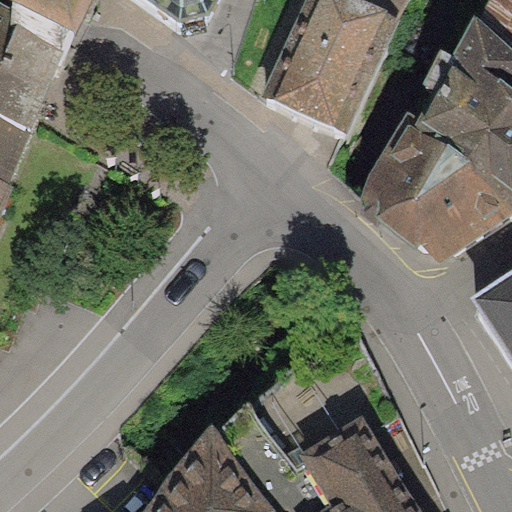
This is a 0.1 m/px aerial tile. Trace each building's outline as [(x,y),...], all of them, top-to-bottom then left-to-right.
[(0,0),(0,64),(26,8),(14,0),(0,0)] [(14,0),(26,8),(77,31),(78,34),(86,13),(91,0),(14,0)] [(216,0),(149,0),(181,21),(210,15),(216,0)] [(409,0),(304,0),(260,96),(346,136),(409,0)] [(511,0),(490,0),(480,19),(511,45),(511,0)] [(77,31),(26,8),(0,64),(0,114),(32,129),(77,31)] [(442,47),(360,196),(440,262),(511,215),(511,45),(480,19),(476,16),(455,56),(442,47)] [(0,216),(32,129),(0,114),(0,216)] [(511,269),(471,296),(511,359),(511,269)] [(212,424),(145,511),(424,511),(362,412),(289,458),(249,400),(218,431),(212,424)]
